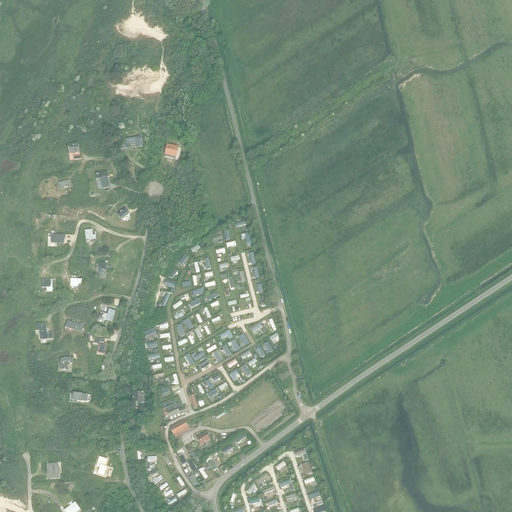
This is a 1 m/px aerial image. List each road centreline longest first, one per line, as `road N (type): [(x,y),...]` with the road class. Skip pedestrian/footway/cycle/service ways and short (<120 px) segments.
road 1 (unclassified): [(307,414),(295,394),(281,307),(201,10)]
road 2 (unclassified): [(142,511),(127,480),(112,357),(155,189)]
road 3 (track): [(388,0),(396,65),(245,166)]
road 4 (unclassified): [(307,414),(511,277)]
road 5 (unclassified): [(212,495),(307,414)]
